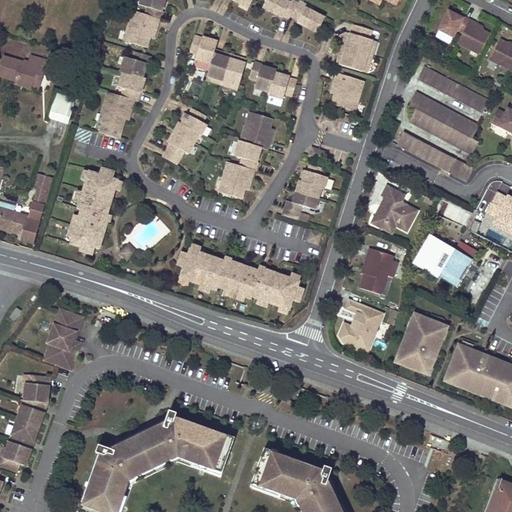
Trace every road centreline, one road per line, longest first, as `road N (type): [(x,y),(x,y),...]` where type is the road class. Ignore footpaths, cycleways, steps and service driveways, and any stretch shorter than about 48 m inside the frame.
road 1 (residential): [(302,358),(391,76),(424,0)]
road 2 (secondary): [(0,255),(302,358)]
road 3 (secondary): [(302,358),(511,438)]
